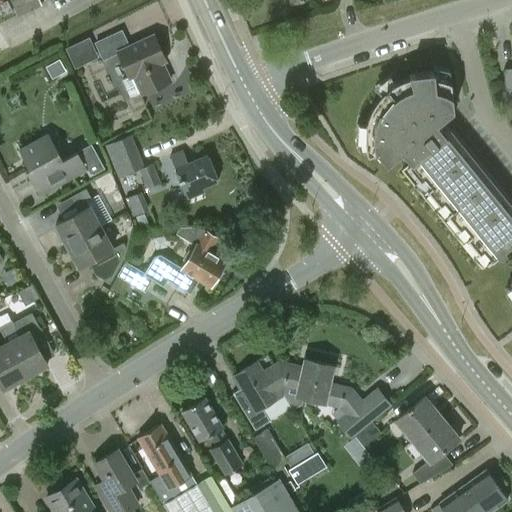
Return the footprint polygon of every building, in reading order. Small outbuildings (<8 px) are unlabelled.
[(13,0),(19,13),(43,2),(42,0),(13,0)] [(100,38),(124,26),(123,24),(115,28),(112,22),(96,30),(100,38)] [(131,96),(140,92),(141,93),(169,81),(155,50),(160,48),(153,34),(128,45),(121,30),(95,41),(102,57),(117,51),(128,76),(123,78),(131,96)] [(59,59),(46,67),(52,77),(65,70),(59,59)] [(511,70),(503,71),(508,117),(511,116),(511,70)] [(487,264),(511,243),(511,215),(437,123),(454,110),(451,82),(446,80),(441,79),(437,78),(434,77),(434,72),(408,75),(409,77),(405,78),(400,80),(396,82),(394,84),(390,86),(386,89),(384,91),(380,95),(379,97),(376,100),(373,105),(371,109),(370,111),(368,115),(367,118),(366,120),(366,122),(365,125),(365,127),(364,132),(364,137),(365,142),(365,144),(365,147),(366,151),(367,155),(376,152),(387,164),(402,152),(411,163),(407,166),(487,264)] [(29,168),(26,170),(40,195),(87,169),(77,151),(62,159),(48,133),(19,149),(29,168)] [(119,176),(140,168),(143,166),(130,134),(106,144),(119,176)] [(188,155),(190,161),(188,162),(183,150),(170,156),(188,198),(204,191),(203,188),(219,181),(207,154),(197,158),(194,153),(188,155)] [(151,164),(139,169),(147,187),(159,182),(151,164)] [(56,224),(66,244),(100,225),(112,219),(98,194),(91,198),(86,188),(72,196),(57,204),(62,220),(56,224)] [(126,195),(131,214),(147,210),(142,191),(126,195)] [(113,248),(100,225),(66,244),(79,267),(88,262),(95,274),(109,282),(123,255),(125,246),(123,242),(113,248)] [(195,246),(181,267),(161,254),(156,256),(145,272),(126,261),(117,275),(145,292),(154,278),(163,284),(168,277),(191,292),(200,279),(210,286),(227,260),(210,249),(218,237),(202,227),(179,227),(176,233),(195,246)] [(142,233),(138,241),(147,246),(151,237),(142,233)] [(0,327),(0,328),(7,342),(26,376),(48,364),(36,342),(45,336),(40,328),(35,317),(32,312),(13,322),(12,321),(0,327)] [(40,314),(35,317),(40,328),(45,325),(40,314)] [(0,382),(3,388),(26,376),(7,342),(0,346),(0,382)] [(286,380),(285,386),(299,390),(298,395),(341,405),(348,414),(339,421),(350,435),(389,403),(378,389),(362,402),(351,389),(327,383),(332,364),(306,358),(304,370),(294,367),(294,366),(288,364),(284,380),(286,380)] [(256,362),(233,375),(242,389),(234,394),(255,429),(264,423),(270,420),(262,407),(283,394),(285,386),(286,380),(284,380),(288,364),(280,363),(263,373),(256,362)] [(244,463),(223,429),(225,428),(206,396),(183,411),(202,442),(212,435),(218,446),(212,449),(227,474),(244,463)] [(396,420),(413,440),(441,417),(424,397),(396,420)] [(458,438),(441,417),(413,440),(429,459),(412,473),(420,483),(452,464),(442,452),(458,438)] [(380,431),(372,421),(355,435),(363,445),(380,431)] [(150,481),(168,511),(233,511),(211,475),(197,483),(161,423),(138,436),(161,474),(150,481)] [(255,437),(267,457),(281,448),(269,429),(255,437)] [(281,448),(267,457),(274,468),(287,460),(281,448)] [(139,488),(150,481),(141,466),(131,473),(117,450),(96,463),(111,488),(101,494),(112,511),(136,511),(133,507),(139,504),(127,484),(134,479),(139,488)] [(317,451),(288,468),(297,484),(326,466),(317,451)] [(441,500),(448,511),(456,511),(496,484),(486,469),(441,500)] [(237,511),(299,511),(288,492),(283,484),(278,474),(231,502),(237,511)] [(290,480),(283,484),(288,492),(295,488),(290,480)] [(91,511),(73,481),(47,496),(56,511),(91,511)] [(488,511),(507,499),(496,484),(456,511),(488,511)] [(406,511),(397,496),(376,509),(377,511),(406,511)]
